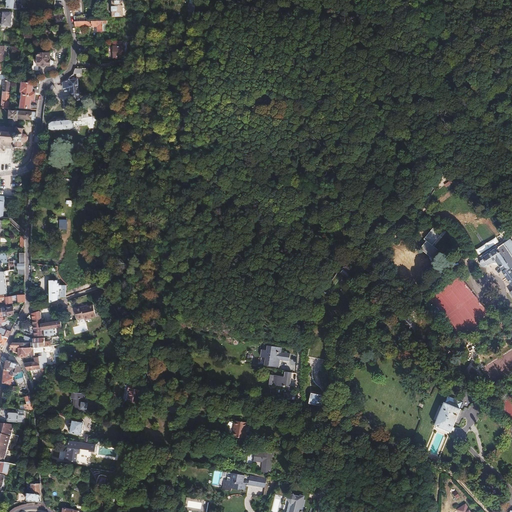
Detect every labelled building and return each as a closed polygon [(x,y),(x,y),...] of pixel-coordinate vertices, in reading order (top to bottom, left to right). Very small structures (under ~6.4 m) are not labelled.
[(14,9),(14,0),(5,0),(5,8),(14,9)] [(111,1),(111,16),(121,16),(121,0),(111,1)] [(10,27),(11,13),(2,11),(0,26),(10,27)] [(65,25),(65,20),(64,14),(56,14),(55,24),(61,25),(65,25)] [(105,23),(105,20),(104,20),(90,21),(86,21),(74,21),(74,26),(91,25),(91,26),(96,26),(97,27),(96,31),(102,31),(102,23),(105,23)] [(123,57),(122,46),(119,46),(119,45),(120,45),(120,43),(124,43),(124,41),(122,41),(122,40),(120,40),(120,41),(112,42),(112,58),(123,57)] [(56,63),(54,61),(52,61),(53,54),(52,55),(52,54),(52,53),(51,53),(51,52),(49,52),(47,54),(40,54),(40,60),(39,61),(38,67),(52,68),(52,67),(57,66),(56,63)] [(79,99),(77,79),(70,80),(64,81),(63,82),(63,88),(70,87),(71,99),(79,99)] [(9,93),(10,81),(2,80),(1,93),(9,93)] [(31,92),(32,83),(23,82),(20,82),(18,109),(29,109),(30,100),(34,100),(35,93),(31,92)] [(0,107),(7,108),(9,93),(1,93),(0,101),(0,107)] [(34,120),(35,112),(9,111),(8,123),(10,123),(15,124),(15,119),(34,120)] [(81,125),(80,120),(74,121),(70,119),(53,121),(49,123),(49,129),(53,130),(55,130),(70,129),(73,126),(81,125)] [(22,134),(22,128),(15,128),(15,124),(10,123),(10,127),(0,126),(0,152),(2,152),(3,146),(21,147),(21,142),(24,142),(26,141),(26,136),(25,134),(22,134)] [(88,170),(87,159),(82,160),(80,163),(80,167),(83,171),(88,170)] [(452,182),(442,168),(436,172),(436,175),(435,182),(440,189),(444,185),(445,187),(452,182)] [(60,219),(59,229),(67,230),(68,219),(60,219)] [(431,245),(441,233),(434,226),(424,238),(426,240),(420,248),(432,258),(439,251),(431,245)] [(511,241),(510,238),(503,243),(502,241),(479,256),(482,260),(480,261),(479,263),(480,265),(484,266),(492,260),(493,262),(496,262),(497,262),(503,271),(502,272),(511,286),(511,289),(509,292),(511,296),(511,241)] [(355,271),(347,264),(345,267),(343,268),(351,275),(352,274),(353,275),(356,272),(355,271)] [(351,275),(343,268),(342,267),(339,270),(338,271),(347,279),(351,275)] [(65,298),(66,285),(58,285),(58,282),(57,282),(56,274),(50,274),(50,280),(49,280),(49,281),(47,281),(47,291),(49,291),(49,303),(55,301),(57,298),(64,298),(65,298)] [(369,280),(364,286),(367,289),(372,283),(369,280)] [(15,301),(14,295),(10,296),(4,296),(4,299),(0,300),(0,302),(5,302),(5,304),(12,303),(12,301),(15,301)] [(24,302),(24,295),(17,295),(16,295),(17,303),(19,302),(24,302)] [(96,318),(92,305),(87,306),(82,307),(82,306),(74,308),(77,320),(84,319),(90,317),(90,319),(96,318)] [(40,319),(40,312),(38,311),(30,314),(31,320),(32,321),(40,319)] [(414,323),(404,314),(399,320),(410,330),(412,328),(411,327),(414,323)] [(0,328),(6,324),(4,322),(4,321),(0,324),(0,334),(7,338),(10,331),(4,330),(0,331),(0,328)] [(60,328),(59,321),(41,324),(42,330),(42,331),(43,330),(54,329),(60,328)] [(42,330),(41,324),(32,326),(28,326),(21,327),(22,331),(24,333),(30,335),(29,329),(32,329),(33,331),(42,330)] [(32,348),(31,339),(23,336),(23,340),(23,343),(12,342),(10,347),(12,347),(25,347),(26,347),(32,348)] [(38,347),(55,345),(54,341),(50,341),(49,338),(46,339),(46,341),(43,342),(43,339),(37,339),(38,347)] [(289,361),(290,354),(281,352),(282,347),(267,345),(267,349),(262,349),(260,356),(265,357),(264,364),(278,367),(280,359),(289,361)] [(26,353),(26,347),(25,347),(12,347),(12,349),(18,350),(18,357),(20,357),(24,357),(24,356),(26,356),(25,355),(26,353)] [(38,382),(35,370),(39,369),(37,357),(30,359),(31,362),(23,364),(26,371),(30,383),(32,383),(38,382)] [(23,375),(17,365),(6,360),(4,370),(13,373),(14,373),(17,373),(17,375),(23,375)] [(478,373),(471,368),(469,372),(476,377),(478,373)] [(10,386),(13,373),(4,370),(2,383),(10,386)] [(290,385),(292,372),(286,371),(285,376),(269,375),(268,384),(284,386),(284,385),(290,385)] [(123,401),(135,404),(137,397),(136,397),(137,391),(133,390),(134,388),(127,386),(123,401)] [(295,399),(295,388),(291,388),(291,394),(283,392),(283,397),(295,399)] [(29,392),(20,392),(20,404),(29,404),(29,392)] [(80,394),(70,393),(69,399),(72,399),(71,409),(79,410),(79,409),(84,410),(85,403),(79,403),(80,394)] [(456,425),(462,408),(445,402),(437,426),(453,432),(456,425)] [(20,409),(10,406),(7,415),(17,418),(19,412),(20,409)] [(0,458),(4,460),(14,420),(0,415),(0,458)] [(83,423),(73,421),(71,434),(82,435),(83,423)] [(246,429),(247,424),(235,422),(232,438),(244,440),(245,434),(244,434),(245,428),(246,429)] [(96,446),(89,445),(85,444),(70,442),(68,453),(70,453),(69,455),(66,454),(65,460),(77,462),(78,454),(79,454),(80,449),(90,451),(90,452),(95,453),(96,446)] [(276,456),(277,451),(265,449),(264,454),(256,453),(255,462),(263,463),(261,473),(270,474),(273,457),(273,456),(276,456)] [(0,470),(8,473),(11,462),(4,460),(0,458),(0,488),(2,489),(5,473),(0,472),(0,470)] [(228,489),(240,491),(242,485),(242,483),(240,482),(240,481),(241,475),(228,473),(227,479),(224,478),(222,478),(220,490),(227,492),(228,489)] [(263,480),(247,476),(246,482),(245,484),(262,487),(263,480)] [(40,497),(39,485),(39,481),(26,482),(26,491),(27,491),(27,494),(28,495),(40,497)] [(295,494),(289,496),(290,501),(291,500),(292,502),(291,504),(290,506),(289,507),(288,508),(288,509),(287,510),(287,511),(288,511),(287,511),(300,511),(305,503),(303,502),(305,499),(301,497),(301,498),(296,496),(295,494)] [(40,504),(40,497),(28,495),(26,501),(40,504)] [(211,511),(213,504),(206,503),(204,511),(211,511)]
